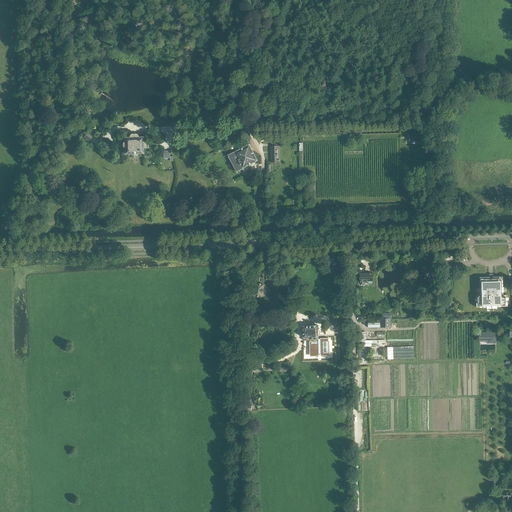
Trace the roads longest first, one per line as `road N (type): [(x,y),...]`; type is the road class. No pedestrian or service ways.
road 1 (track): [(353,247),(358,511)]
road 2 (tertiary): [(259,245),(0,251)]
road 3 (tertiary): [(511,237),(259,245)]
road 4 (track): [(511,82),(476,81),(430,107),(281,118)]
road 5 (unclassified): [(247,121),(263,157),(259,245)]
road 6 (track): [(247,121),(275,0)]
